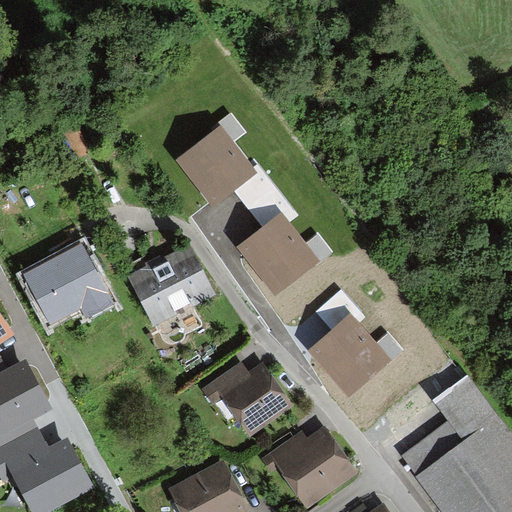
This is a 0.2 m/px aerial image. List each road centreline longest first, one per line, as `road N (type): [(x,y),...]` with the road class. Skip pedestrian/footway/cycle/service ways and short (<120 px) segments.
road 1 (residential): [(108,220),(163,206),(251,291),(385,470)]
road 2 (residential): [(123,511),(53,381)]
